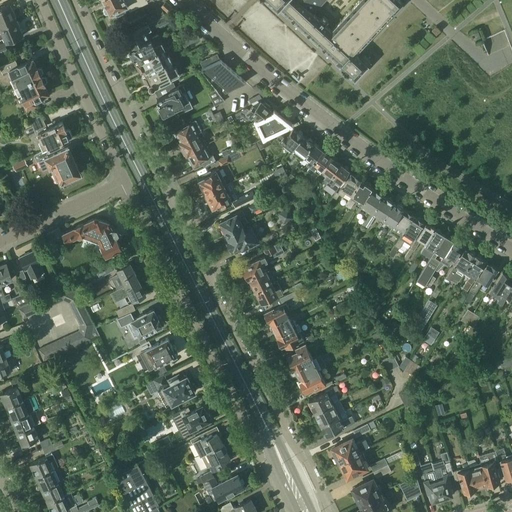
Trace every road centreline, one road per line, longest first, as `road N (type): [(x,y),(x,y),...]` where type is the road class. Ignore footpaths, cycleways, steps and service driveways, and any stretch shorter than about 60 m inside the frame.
road 1 (residential): [(292,479),(290,436),(76,0)]
road 2 (secondary): [(275,447),(57,0)]
road 3 (residential): [(511,250),(338,130),(184,0)]
road 4 (residential): [(126,180),(252,436),(275,447)]
road 5 (residential): [(41,0),(126,180)]
road 6 (residential): [(0,239),(126,180)]
